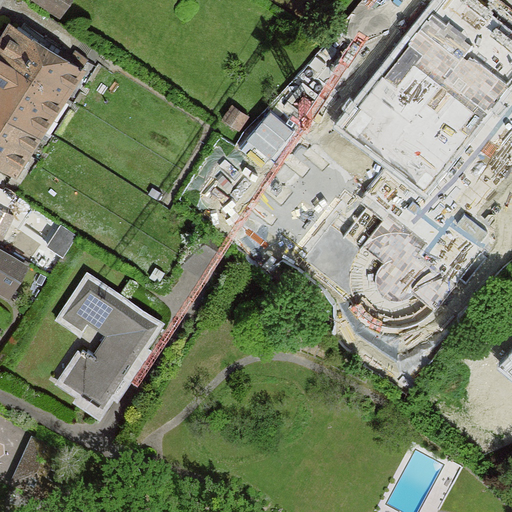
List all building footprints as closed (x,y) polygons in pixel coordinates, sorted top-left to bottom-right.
[(72,0),(28,0),(60,20),(72,0)] [(511,39),(461,0),(437,0),(338,126),(427,196),(511,87),(511,39)] [(83,71),(8,22),(0,34),(0,170),(13,179),(83,71)] [(24,266),(0,250),(0,293),(5,297),(24,266)] [(158,324),(87,278),(59,320),(81,335),(86,327),(103,338),(89,360),(80,354),(60,384),(101,411),(158,324)] [(511,355),(501,368),(511,378),(511,355)] [(60,455),(31,441),(8,490),(49,509),(58,489),(47,483),(60,455)]
